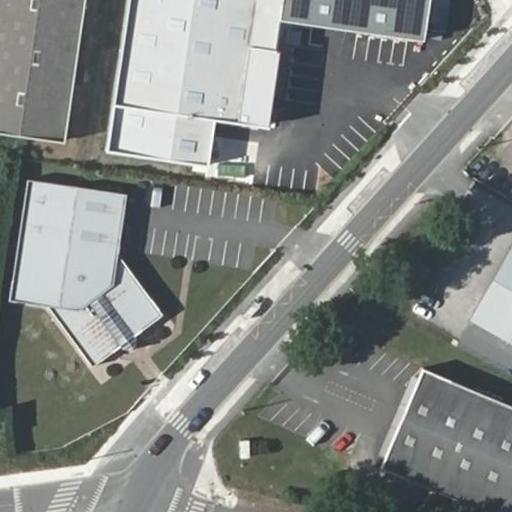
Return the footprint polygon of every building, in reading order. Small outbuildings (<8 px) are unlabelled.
[(0,0),(0,124),(66,135),(85,0),(0,0)] [(141,103),(156,0),(133,0),(119,99),(110,147),(134,151),(141,103)] [(286,0),(156,0),(141,103),(134,151),(214,164),(221,115),(268,123),(286,0)] [(28,175),(12,300),(52,307),(98,365),(125,344),(139,347),(141,331),(168,310),(123,249),(132,191),(28,175)] [(511,261),(476,324),(511,344),(511,261)] [(420,416),(392,474),(473,511),(511,511),(511,412),(420,369),(401,408),(420,416)]
